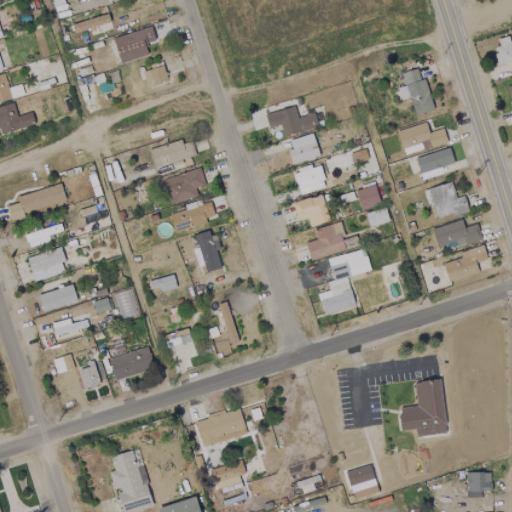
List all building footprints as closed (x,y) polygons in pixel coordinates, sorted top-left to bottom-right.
[(71,24),(73,33),(102,24),(100,16),(71,24)] [(120,63),(147,54),(144,44),(155,41),(150,27),(112,38),(120,63)] [(511,42),(510,43),(508,36),(496,39),(498,46),(492,48),(497,65),(511,60),(511,42)] [(166,82),(163,66),(142,70),(145,86),(166,82)] [(433,110),(423,78),(419,79),(416,69),(400,73),(404,85),(396,88),(400,100),(408,98),(414,115),(433,110)] [(0,74),(0,101),(10,99),(4,74),(0,74)] [(0,106),(0,132),(0,133),(34,124),(30,112),(16,116),(12,103),(0,106)] [(317,127),(313,113),(296,117),(294,107),(264,114),(267,127),(279,124),(282,136),(317,127)] [(428,132),(425,123),(396,130),(402,154),(446,143),(443,128),(428,132)] [(291,164),(318,156),(311,132),(288,140),(291,148),(287,149),(291,164)] [(153,167),(194,157),(190,141),(181,143),(180,141),(148,149),(153,167)] [(453,163),(449,148),(414,158),(421,180),(441,174),(439,167),(453,163)] [(352,163),(367,161),(365,150),(349,152),(352,163)] [(318,165),(310,168),(309,165),(292,171),(299,195),(325,187),(318,165)] [(197,197),(194,188),(204,185),(199,168),(164,178),(171,204),(197,197)] [(436,219),(467,210),(463,196),(455,198),(450,182),(422,190),(426,205),(431,203),(436,219)] [(6,206),(9,217),(65,202),(60,184),(15,196),(17,203),(6,206)] [(380,204),(373,185),(354,191),(360,210),(380,204)] [(296,220),(306,217),(309,227),(329,221),(320,194),(291,203),(296,220)] [(368,226),(387,222),(385,208),(365,212),(368,226)] [(430,228),(436,247),(454,241),(456,247),(481,239),(476,223),(463,227),(461,219),(430,228)] [(346,250),(338,222),(312,229),(316,240),(304,243),(309,260),(346,250)] [(23,235),(26,242),(36,239),(38,245),(49,241),(47,235),(60,231),(58,224),(23,235)] [(212,230),(195,234),(205,273),(220,269),(215,250),(217,250),(212,230)] [(447,281),(478,272),(475,263),(487,260),(482,245),(458,252),(460,258),(442,263),(447,281)] [(26,255),(32,280),(63,273),(60,262),(63,262),(60,247),(26,255)] [(326,258),(332,280),(326,282),(328,290),(317,293),(322,314),(354,306),(346,276),(369,271),(364,249),(326,258)] [(37,295),(42,311),(76,301),(71,284),(37,295)] [(120,319),(137,314),(129,288),(112,294),(120,319)] [(109,309),(105,297),(92,302),(95,313),(109,309)] [(238,341),(225,303),(216,305),(229,344),(238,341)] [(164,335),(168,347),(177,344),(182,359),(191,355),(186,342),(191,340),(187,328),(164,335)] [(114,380),(153,367),(146,347),(107,359),(114,380)] [(98,363),(77,371),(84,388),(105,380),(98,363)] [(445,433),(439,379),(413,382),(416,406),(397,408),(399,431),(414,429),(415,437),(445,433)] [(245,434),(238,408),(193,420),(201,447),(245,434)] [(109,456),(112,470),(108,472),(113,491),(116,490),(121,511),(126,511),(152,505),(137,449),(109,456)] [(209,469),(215,489),(239,482),(237,475),(244,473),(240,460),(209,469)] [(349,487),(373,479),(369,465),(344,472),(349,487)] [(489,472),(465,472),(465,497),(480,497),(480,491),(490,491),(489,472)]
